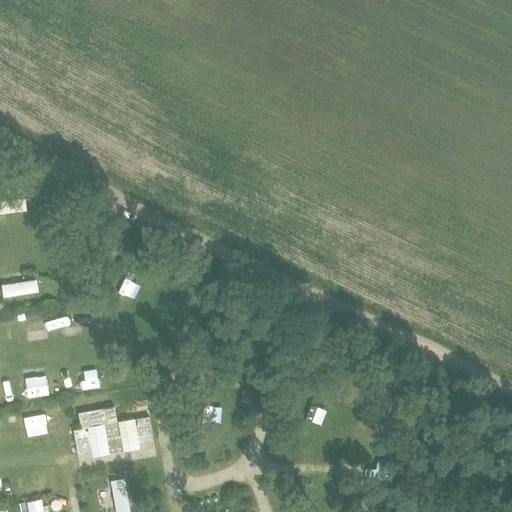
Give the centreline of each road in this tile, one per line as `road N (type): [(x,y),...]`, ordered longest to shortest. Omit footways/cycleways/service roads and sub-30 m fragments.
road 1 (track): [(511,407),(0,142)]
road 2 (unknown): [(280,389),(159,375),(148,387),(147,419),(164,511)]
road 3 (track): [(307,303),(267,433),(274,511)]
